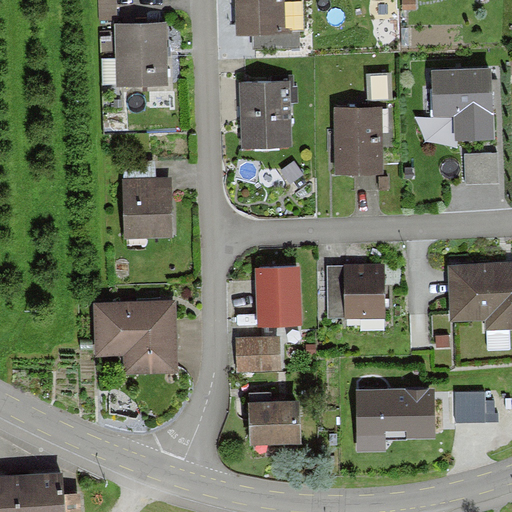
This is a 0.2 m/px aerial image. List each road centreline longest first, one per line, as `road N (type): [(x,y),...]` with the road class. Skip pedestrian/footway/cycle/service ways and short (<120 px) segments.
road 1 (residential): [(212,234),(511,220)]
road 2 (residential): [(176,475),(213,376),(212,234)]
road 3 (residential): [(212,234),(206,0)]
road 4 (tertiary): [(176,475),(279,502),(401,501)]
road 5 (tertiary): [(0,404),(176,475)]
